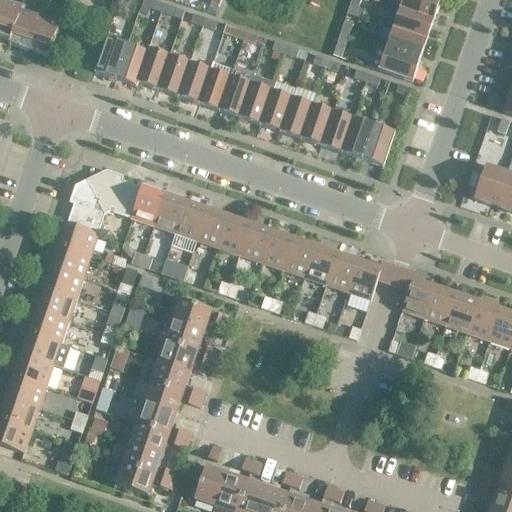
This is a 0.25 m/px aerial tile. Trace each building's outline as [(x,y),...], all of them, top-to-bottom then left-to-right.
[(149,10),(161,14),(164,6),(147,0),(143,0),(139,13),(147,16),(149,10)] [(361,0),(351,0),(347,15),(362,21),(365,12),(358,10),(361,0)] [(440,2),(435,0),(402,0),(399,11),(433,22),(440,2)] [(22,8),(2,1),(0,7),(0,38),(9,42),(10,42),(20,11),(21,11),(22,8)] [(176,10),(164,6),(161,14),(173,18),(176,10)] [(10,42),(9,42),(8,46),(28,52),(39,18),(21,11),(20,11),(10,42)] [(433,22),(399,11),(392,31),(426,43),(433,22)] [(205,20),(193,16),(190,24),(202,28),(205,20)] [(59,25),(39,18),(28,52),(48,59),(59,25)] [(217,24),(205,20),(202,28),(214,32),(217,24)] [(352,27),(344,24),(340,36),(348,39),(352,27)] [(246,34),(234,30),(231,38),(243,42),(246,34)] [(426,43),(392,31),(385,52),(419,63),(426,43)] [(258,38),(246,34),(243,42),(255,46),(258,38)] [(348,39),(340,36),(336,48),(344,51),(348,39)] [(94,75),(115,82),(127,48),(106,41),(94,75)] [(286,48),(274,44),(272,52),(284,56),(286,48)] [(146,55),(127,48),(115,82),(136,89),(137,86),(137,85),(147,55),(146,55)] [(298,52),(286,48),(284,56),(296,60),(298,52)] [(377,49),(370,70),(412,84),(419,63),(385,52),(377,49)] [(148,51),(146,55),(147,55),(137,85),(137,86),(157,92),(169,58),(148,51)] [(189,65),(169,58),(157,92),(178,99),(189,65)] [(327,62),(315,58),(312,66),(324,70),(327,62)] [(339,66),(327,62),(324,70),(336,74),(339,66)] [(210,72),(189,65),(178,99),(198,106),(210,72)] [(212,65),(210,72),(198,106),(218,113),(233,72),(212,65)] [(234,68),(233,72),(218,113),(239,120),(253,79),(255,75),(234,68)] [(368,76),(356,72),(353,80),(365,84),(368,76)] [(380,80),(368,76),(365,84),(377,88),(380,80)] [(274,86),(253,79),(239,120),(259,127),(271,93),(274,86)] [(410,90),(398,86),(395,94),(407,98),(410,90)] [(292,100),(271,93),(259,127),(280,134),(292,100)] [(511,94),(510,94),(503,115),(511,118),(511,94)] [(312,107),(292,100),(280,134),(300,141),(312,107)] [(332,114),(312,107),(300,141),(321,148),(332,114)] [(353,121),(332,114),(321,148),(341,155),(353,121)] [(373,128),(353,121),(341,155),(362,162),(373,128)] [(509,124),(501,121),(497,133),(505,136),(509,124)] [(394,135),(373,128),(362,162),(383,169),(394,135)] [(506,175),(485,167),(482,175),(477,190),(474,201),(495,208),(506,175)] [(106,172),(102,174),(105,179),(99,181),(97,177),(84,183),(94,204),(91,212),(104,216),(110,213),(131,220),(132,220),(142,190),(141,189),(121,183),(123,178),(106,172)] [(472,172),(467,187),(477,190),(482,175),(472,172)] [(511,176),(506,175),(495,208),(511,213),(511,176)] [(94,204),(84,183),(74,188),(69,205),(73,206),(66,226),(66,227),(97,237),(104,216),(91,212),(94,204)] [(142,188),(141,189),(142,190),(132,220),(131,220),(131,221),(153,229),(164,196),(142,188)] [(186,204),(164,196),(153,229),(175,236),(186,204)] [(207,211),(186,204),(175,236),(196,243),(207,211)] [(229,218),(207,211),(196,243),(218,251),(229,218)] [(250,226),(229,218),(218,251),(239,258),(250,226)] [(65,226),(58,248),(90,259),(98,237),(97,237),(66,227),(66,226),(65,226)] [(272,233),(250,226),(239,258),(261,266),(272,233)] [(294,241),(272,233),(261,266),(283,273),(294,241)] [(316,248),(294,241),(283,273),(304,280),(316,248)] [(90,259),(58,248),(50,270),(83,281),(90,259)] [(337,255),(316,248),(304,280),(326,288),(337,255)] [(131,266),(140,269),(143,257),(135,254),(131,266)] [(359,263),(337,255),(326,288),(348,295),(359,263)] [(152,260),(143,257),(140,269),(148,272),(152,260)] [(123,270),(123,269),(126,262),(114,258),(111,266),(123,270)] [(166,262),(161,276),(174,281),(183,283),(187,272),(187,269),(166,262)] [(381,271),(359,263),(348,295),(370,303),(381,271)] [(83,281),(50,270),(43,291),(75,303),(83,281)] [(195,275),(187,272),(183,283),(191,286),(195,275)] [(145,278),(142,289),(157,294),(161,283),(145,278)] [(435,291),(412,283),(401,314),(424,321),(435,291)] [(121,284),(118,293),(129,297),(132,288),(121,284)] [(217,295),(226,298),(230,287),(221,284),(217,295)] [(238,290),(230,287),(226,298),(234,301),(238,290)] [(75,303),(43,291),(36,313),(68,324),(75,303)] [(457,298),(435,291),(424,321),(446,329),(457,298)] [(129,297),(118,293),(115,301),(126,305),(129,297)] [(478,305),(457,298),(446,329),(467,336),(478,305)] [(262,311),(269,313),(273,302),(266,299),(262,311)] [(178,301),(171,322),(204,334),(211,313),(178,301)] [(282,305),(273,302),(269,313),(278,316),(282,305)] [(500,312),(478,305),(467,336),(489,343),(500,312)] [(511,346),(511,316),(500,312),(489,343),(510,351),(511,346)] [(68,324),(36,313),(28,335),(61,346),(68,324)] [(304,325),(312,328),(316,316),(308,313),(304,325)] [(228,329),(231,320),(219,315),(215,324),(228,329)] [(325,319),(316,316),(312,328),(321,331),(325,319)] [(204,334),(171,322),(164,343),(197,354),(204,334)] [(106,327),(103,336),(114,340),(117,331),(106,327)] [(348,340),(357,343),(361,331),(352,329),(348,340)] [(61,346),(28,335),(21,357),(53,368),(61,346)] [(114,340),(103,336),(100,344),(111,348),(114,340)] [(400,345),(392,342),(388,354),(396,357),(400,345)] [(197,354),(164,343),(157,363),(190,375),(197,354)] [(207,348),(204,357),(217,361),(219,353),(207,348)] [(116,351),(113,361),(124,364),(127,355),(116,351)] [(423,366),(432,369),(436,357),(427,354),(423,366)] [(53,368),(21,357),(13,378),(46,389),(53,368)] [(217,361),(204,357),(202,365),(214,369),(217,361)] [(445,360),(436,357),(432,369),(441,372),(445,360)] [(190,375),(157,363),(150,384),(183,395),(190,375)] [(467,381),(475,384),(479,372),(471,369),(467,381)] [(91,371),(88,379),(99,383),(102,375),(91,371)] [(488,375),(479,372),(475,384),(484,386),(488,375)] [(46,389),(13,378),(6,400),(38,411),(46,389)] [(83,379),(76,399),(92,404),(98,384),(83,379)] [(183,395),(150,384),(143,404),(176,416),(183,395)] [(193,389),(191,398),(203,402),(205,393),(193,389)] [(203,402),(191,398),(188,406),(200,410),(203,402)] [(38,411),(6,400),(0,417),(0,421),(31,433),(38,411)] [(511,412),(511,402),(506,400),(503,409),(511,412)] [(176,416),(143,404),(136,425),(169,436),(176,416)] [(76,414),(73,423),(84,427),(87,418),(76,414)] [(94,419),(90,430),(103,434),(107,423),(94,419)] [(31,433),(0,421),(0,447),(23,455),(31,433)] [(84,427),(73,423),(70,431),(81,435),(84,427)] [(169,436),(136,425),(129,445),(162,457),(169,436)] [(179,430),(177,439),(189,443),(192,434),(179,430)] [(89,433),(86,441),(93,443),(96,435),(89,433)] [(495,433),(492,442),(504,446),(507,437),(495,433)] [(189,443),(177,439),(174,447),(186,451),(189,443)] [(504,446),(492,442),(489,450),(501,454),(504,446)] [(63,444),(59,456),(72,461),(76,449),(63,444)] [(162,457),(129,445),(122,466),(155,477),(162,457)] [(212,449),(208,461),(217,464),(221,452),(212,449)] [(69,471),(72,463),(61,459),(58,467),(69,471)] [(241,472),(249,475),(253,463),(245,460),(241,472)] [(262,466),(253,463),(249,475),(258,478),(262,466)] [(155,477),(122,466),(115,487),(148,498),(155,477)] [(194,502),(215,509),(226,476),(205,468),(194,502)] [(511,471),(504,469),(497,489),(511,494),(511,471)] [(166,471),(163,480),(175,484),(178,475),(166,471)] [(281,486),(290,489),(294,477),(286,474),(281,486)] [(481,474),(478,483),(490,487),(493,478),(481,474)] [(236,511),(247,483),(226,476),(215,509),(213,511),(236,511)] [(303,480),(294,477),(290,489),(298,492),(303,480)] [(175,484),(163,480),(160,488),(172,492),(175,484)] [(259,511),(267,490),(247,483),(236,511),(259,511)] [(490,487),(478,483),(475,491),(487,495),(490,487)] [(322,500),(331,503),(335,491),(326,488),(322,500)] [(511,511),(511,494),(497,489),(490,510),(496,511),(511,511)] [(282,511),(288,497),(267,490),(259,511),(282,511)] [(343,494),(335,491),(331,503),(339,506),(343,494)] [(305,511),(308,504),(288,497),(282,511),(305,511)] [(363,511),(373,511),(376,505),(367,502),(363,511)]
